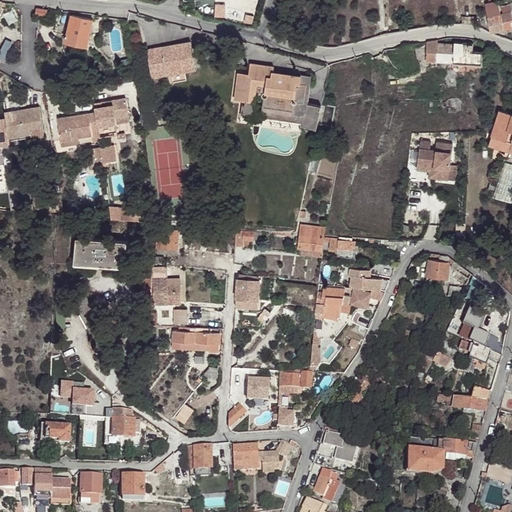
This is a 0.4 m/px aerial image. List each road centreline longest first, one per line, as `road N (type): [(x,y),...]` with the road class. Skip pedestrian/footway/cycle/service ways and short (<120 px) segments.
road 1 (residential): [(316,434),(406,256),(422,247),(447,249),(511,308)]
road 2 (residential): [(257,38),(329,55),(468,31),(511,47)]
road 3 (residential): [(0,461),(149,467),(179,442),(222,440)]
road 4 (residential): [(511,340),(466,511)]
road 5 (residential): [(222,440),(230,276)]
road 6 (residential): [(31,0),(130,4),(173,16)]
